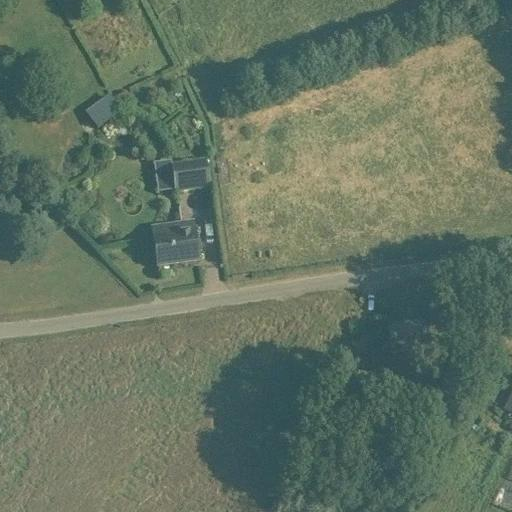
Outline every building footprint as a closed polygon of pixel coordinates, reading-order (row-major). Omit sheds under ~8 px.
[(125,93),(111,100),(110,99),(87,115),(96,129),(119,113),(132,106),(125,93)] [(205,162),(172,166),(175,192),(209,188),(205,162)] [(155,238),(157,268),(199,263),(193,224),(170,226),(171,236),(155,238)] [(388,331),(391,353),(372,355),(376,377),(406,373),(403,355),(427,352),(439,350),(437,338),(425,340),(423,326),(388,331)] [(365,375),(351,377),(354,406),(368,405),(365,375)] [(511,393),(503,413),(511,416),(511,393)]
